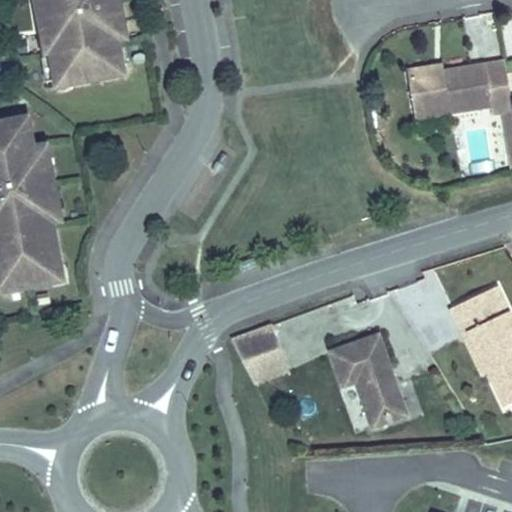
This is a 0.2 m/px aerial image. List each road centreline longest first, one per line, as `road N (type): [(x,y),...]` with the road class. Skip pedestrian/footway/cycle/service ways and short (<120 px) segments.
road 1 (tertiary): [(206,323),(228,308),(511,213)]
road 2 (residential): [(192,0),(209,93),(193,137),(123,249),(122,289)]
road 3 (residential): [(370,488),(404,471),(437,467),(511,486)]
road 4 (residential): [(122,289),(124,315),(102,415)]
